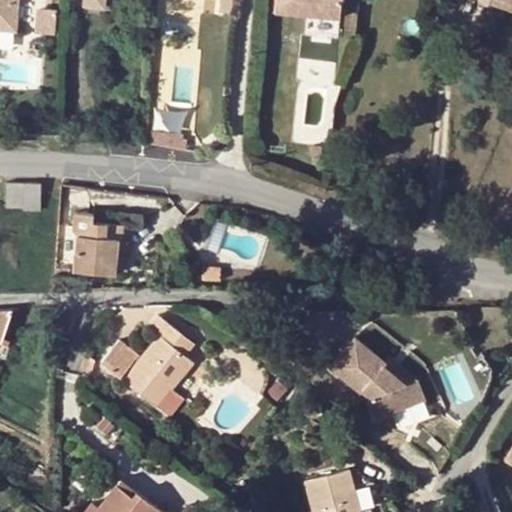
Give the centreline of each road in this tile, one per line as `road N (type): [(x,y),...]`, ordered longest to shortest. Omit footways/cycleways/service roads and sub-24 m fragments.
road 1 (residential): [(0,301),(389,301),(503,280)]
road 2 (residential): [(239,188),(503,280)]
road 3 (residential): [(0,163),(132,170),(239,188)]
road 4 (residential): [(239,188),(254,0)]
road 5 (residential): [(511,383),(433,511)]
